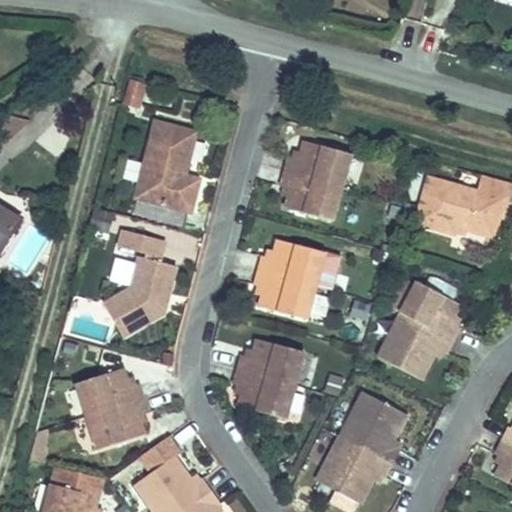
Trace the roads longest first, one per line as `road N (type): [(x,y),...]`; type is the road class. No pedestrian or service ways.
road 1 (residential): [(272,511),(188,378),(189,346),(270,40)]
road 2 (unclassified): [(511,105),(270,40)]
road 3 (residential): [(511,356),(490,379),(431,511)]
road 4 (unclassified): [(270,40),(153,3)]
